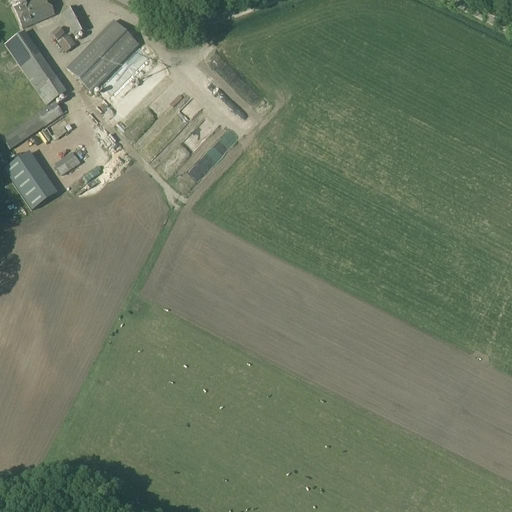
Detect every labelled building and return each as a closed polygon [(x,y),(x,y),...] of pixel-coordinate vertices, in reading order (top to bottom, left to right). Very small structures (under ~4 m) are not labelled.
[(37,0),(30,3),(28,0),(20,0),(23,6),(15,9),(23,29),(53,16),(46,0),(37,0)] [(75,36),(88,29),(76,8),(63,15),(75,36)] [(92,94),(138,45),(114,22),(67,70),(92,94)] [(25,32),(0,34),(0,49),(0,53),(6,52),(6,61),(18,60),(17,50),(27,49),(25,32)] [(67,35),(57,43),(65,54),(76,46),(67,35)] [(47,106),(66,93),(37,53),(18,66),(47,106)] [(110,95),(99,107),(107,114),(118,101),(110,95)] [(9,151),(61,115),(54,104),(1,140),(9,151)] [(85,126),(96,137),(104,129),(93,118),(85,126)] [(157,155),(161,146),(150,141),(146,150),(157,155)] [(61,177),(80,165),(72,154),(53,166),(61,177)] [(27,156),(3,172),(16,191),(29,209),(52,194),(27,156)] [(53,183),(58,179),(49,167),(43,171),(53,183)]
